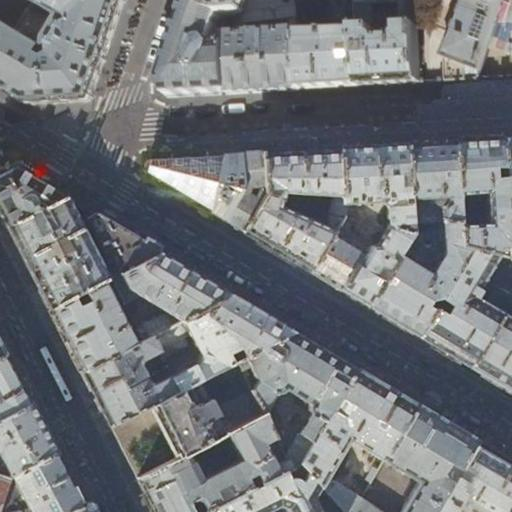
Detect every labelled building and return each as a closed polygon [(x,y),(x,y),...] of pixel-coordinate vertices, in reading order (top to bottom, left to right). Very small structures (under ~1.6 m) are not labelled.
[(0,0),(0,87),(29,105),(59,103),(91,101),(124,2),(118,0),(0,0)] [(296,5),(295,0),(188,0),(188,3),(220,15),(246,12),(296,5)] [(295,0),(296,5),(299,90),(329,88),(360,86),(357,32),(326,34),(324,1),(311,1),(310,0),(295,0)] [(355,0),(357,32),(360,86),(389,85),(419,83),(415,0),(355,0)] [(466,0),(445,58),(445,82),(479,80),(498,14),(503,3),(503,0),(466,0)] [(220,15),(188,3),(175,43),(162,80),(165,89),(168,97),(231,94),(227,39),(230,38),(246,12),(220,15)] [(230,38),(227,39),(231,94),(266,92),(299,90),(296,5),(246,12),(230,38)] [(511,137),(503,138),(511,258),(511,137)] [(479,140),(454,141),(458,194),(486,193),(488,224),(460,226),(461,246),(474,249),(498,255),(511,258),(503,138),(479,140)] [(433,142),(405,144),(411,224),(438,222),(459,221),(458,194),(454,141),(433,142)] [(373,146),(339,148),(343,204),(382,203),(387,205),(388,228),(376,247),(371,246),(362,240),(361,242),(347,233),(352,226),(342,219),(309,272),(330,285),(366,306),(401,250),(411,234),(411,224),(405,144),(373,146)] [(261,201),(241,232),(275,252),(309,272),(342,219),(344,217),(343,204),(339,148),(302,150),(261,152),(264,187),(265,195),(261,201)] [(260,187),(264,187),(261,152),(225,154),(146,158),(143,173),(153,179),(198,206),(241,232),(261,201),(255,198),(260,187)] [(43,207),(64,195),(40,181),(14,165),(0,172),(0,212),(7,226),(31,213),(27,206),(39,200),(43,207)] [(75,202),(64,195),(43,207),(31,213),(7,226),(26,262),(49,309),(108,279),(91,247),(92,246),(83,227),(81,228),(69,203),(71,202),(73,203),(75,202)] [(120,273),(160,252),(115,226),(95,213),(87,217),(105,253),(110,251),(120,273)] [(459,221),(438,222),(439,242),(444,242),(444,255),(431,276),(403,260),(407,254),(401,250),(366,306),(390,320),(418,337),(474,249),(461,246),(460,226),(459,221)] [(473,297),(498,255),(474,249),(418,337),(440,350),(469,368),(502,314),(473,297)] [(188,269),(160,252),(120,273),(112,277),(118,290),(126,304),(141,295),(167,311),(137,327),(138,328),(144,340),(150,337),(232,295),(188,269)] [(112,277),(108,279),(49,309),(66,341),(82,372),(144,340),(138,328),(129,332),(110,295),(118,290),(112,277)] [(262,313),(232,295),(150,337),(158,350),(156,351),(160,359),(189,345),(185,337),(189,334),(200,354),(197,362),(169,377),(176,390),(235,360),(293,332),(262,313)] [(511,319),(502,314),(469,368),(498,385),(511,393),(511,319)] [(322,349),(293,332),(235,360),(243,377),(248,374),(244,366),(249,364),(257,379),(250,390),(251,391),(262,413),(277,390),(281,391),(283,390),(284,389),(308,403),(307,406),(307,408),(309,411),(311,413),(299,433),(290,434),(285,443),(288,449),(285,455),(287,460),(291,467),(299,462),(355,369),(322,349)] [(158,350),(150,337),(144,340),(82,372),(96,399),(109,425),(176,390),(169,377),(154,384),(151,385),(148,383),(138,365),(138,362),(140,359),(156,351),(158,350)] [(5,354),(0,356),(0,419),(31,404),(18,379),(17,377),(5,354)] [(250,390),(243,377),(235,360),(176,390),(109,425),(119,444),(137,479),(188,453),(224,434),(215,416),(218,415),(219,416),(223,413),(220,407),(251,391),(250,390)] [(384,386),(355,369),(299,462),(320,485),(345,511),(351,511),(360,498),(333,480),(323,482),(347,440),(382,460),(416,405),(384,386)] [(31,404),(0,419),(0,454),(11,476),(57,454),(41,423),(31,404)] [(442,421),(416,405),(382,460),(417,481),(398,511),(381,511),(360,498),(351,511),(433,511),(476,441),(442,421)] [(205,511),(291,467),(287,460),(274,466),(263,443),(275,437),(263,414),(228,432),(241,460),(202,480),(188,453),(137,479),(151,507),(153,511),(192,511),(188,503),(194,499),(200,501),(205,511)] [(511,462),(501,456),(476,441),(433,511),(462,511),(468,504),(481,511),(505,511),(511,501),(511,462)] [(68,476),(57,454),(11,476),(9,477),(0,501),(0,511),(71,511),(83,506),(68,476)] [(320,485),(299,462),(291,467),(205,511),(203,511),(267,511),(279,506),(285,508),(287,511),(319,511),(313,499),(320,485)] [(0,501),(9,477),(0,473),(0,501)]
